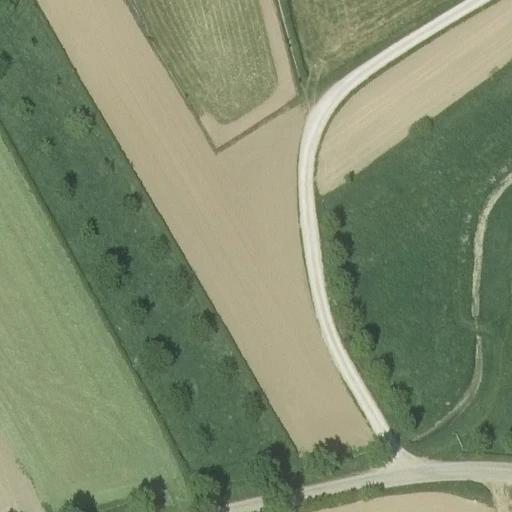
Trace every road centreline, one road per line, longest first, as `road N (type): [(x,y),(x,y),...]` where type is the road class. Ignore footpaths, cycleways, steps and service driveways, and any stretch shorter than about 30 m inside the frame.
road 1 (track): [(399,475),(392,444),(325,327),(315,287),(305,165),(311,118)]
road 2 (unclassified): [(237,511),(416,472),(511,471)]
road 3 (track): [(311,118),(339,87),(475,0)]
